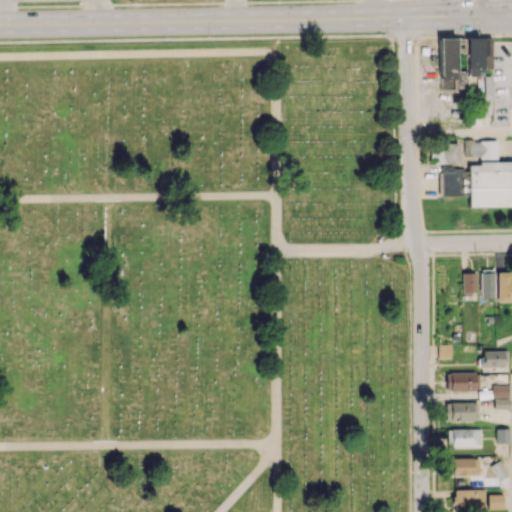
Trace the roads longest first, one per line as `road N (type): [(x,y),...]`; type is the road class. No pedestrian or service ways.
road 1 (secondary): [(511,15),(0,26)]
road 2 (residential): [(405,17),(410,229),(420,258),(421,511)]
